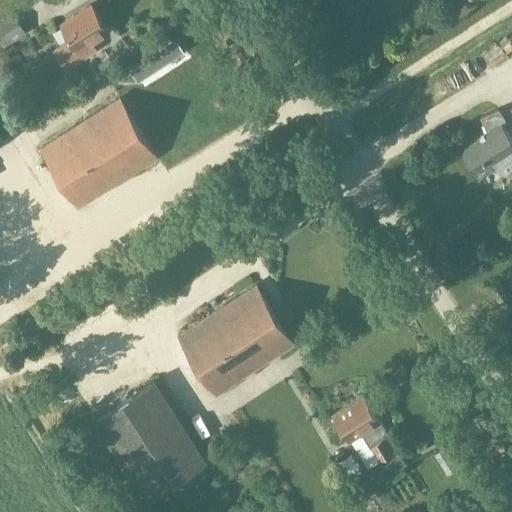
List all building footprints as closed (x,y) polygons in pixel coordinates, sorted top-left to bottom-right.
[(0,0),(0,12),(20,0),(0,0)] [(92,41),(107,31),(91,5),(60,24),(69,37),(51,49),(66,72),(92,55),(100,69),(112,63),(102,47),(98,49),(92,41)] [(13,11),(0,19),(0,40),(3,46),(26,32),(13,11)] [(79,206),(156,157),(119,98),(41,147),(79,206)] [(487,162),(511,146),(511,141),(501,124),(505,121),(498,109),(480,117),(486,132),(459,149),(467,161),(477,179),(492,170),(487,162)] [(216,239),(224,234),(220,228),(212,234),(216,239)] [(217,393),(294,342),(255,284),(178,335),(217,393)] [(145,503),(207,462),(154,381),(92,421),(145,503)] [(378,421),(362,396),(332,415),(348,441),(360,433),(369,447),(370,446),(379,461),(392,453),(383,439),(388,435),(379,420),(378,421)]
